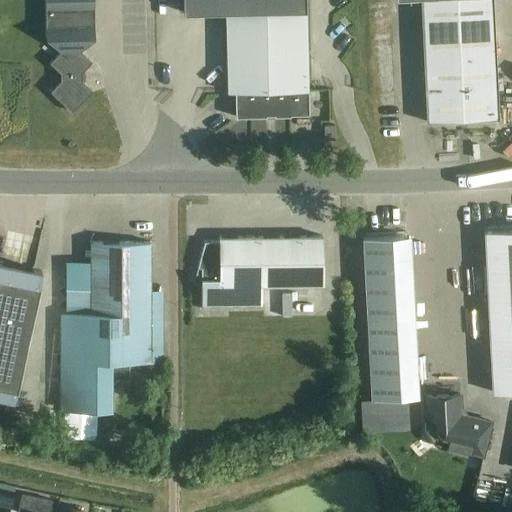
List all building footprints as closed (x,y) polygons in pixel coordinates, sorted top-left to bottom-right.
[(45,0),(46,27),(45,37),(60,51),(50,63),(60,72),(60,80),(50,91),(72,111),(92,90),(81,80),(81,73),(92,62),(81,51),(95,36),(94,26),(93,0),(45,0)] [(266,115),(274,115),(274,117),(290,116),(290,115),(308,115),(306,0),(182,0),(183,13),(225,12),(227,92),(235,92),(235,117),(266,117),(266,115)] [(420,0),(426,122),(498,119),(492,0),(420,0)] [(323,125),(324,140),(334,139),(334,125),(323,125)] [(511,229),(484,231),(492,392),(511,391),(511,229)] [(290,237),(292,285),(324,284),(322,236),(290,237)] [(262,286),(292,285),(290,237),(219,239),(219,243),(204,243),(197,270),(201,271),(202,311),(204,311),(204,308),(262,306),(262,286)] [(90,242),(90,261),(65,261),(65,313),(65,331),(65,411),(111,411),(111,386),(116,380),(128,380),(128,362),(150,362),(150,242),(90,242)] [(0,398),(14,402),(42,272),(0,262),(0,398)] [(414,316),(367,318),(371,399),(412,397),(418,396),(414,316)] [(461,416),(457,410),(460,407),(460,395),(425,396),(426,424),(427,424),(428,427),(430,433),(437,440),(442,444),(446,445),(445,447),(483,456),(491,422),(468,416),(461,416)] [(44,425),(42,443),(64,445),(65,427),(44,425)] [(48,511),(51,500),(21,493),(18,509),(28,511),(27,511),(48,511)]
